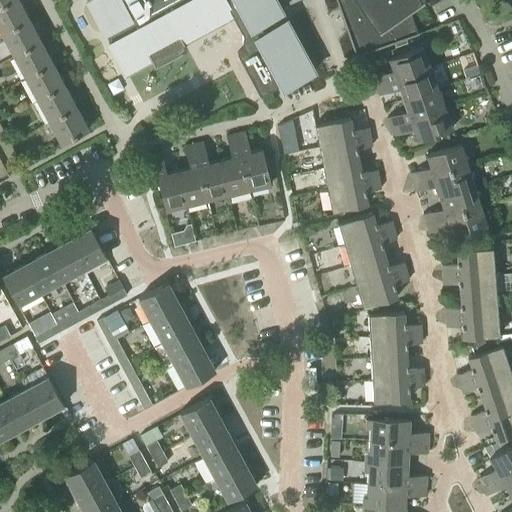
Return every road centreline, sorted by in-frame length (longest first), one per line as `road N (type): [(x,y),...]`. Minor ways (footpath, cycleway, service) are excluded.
road 1 (residential): [(0,215),(100,178),(149,271),(264,244)]
road 2 (residential): [(297,511),(290,483),(292,333),(264,244)]
road 3 (residential): [(511,115),(458,0)]
